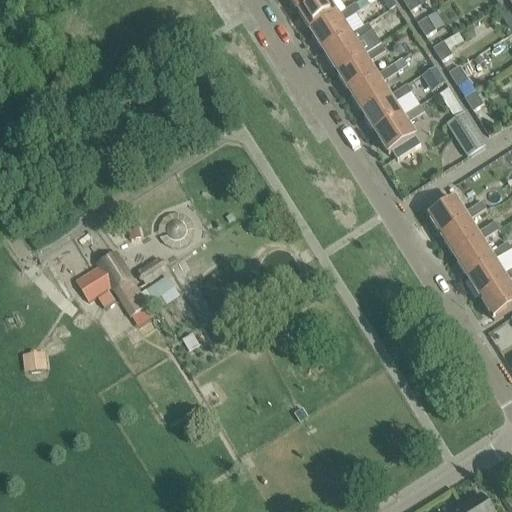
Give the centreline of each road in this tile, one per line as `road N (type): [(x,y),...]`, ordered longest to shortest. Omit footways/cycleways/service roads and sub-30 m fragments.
road 1 (residential): [(511,406),(260,0)]
road 2 (residential): [(396,511),(511,441)]
